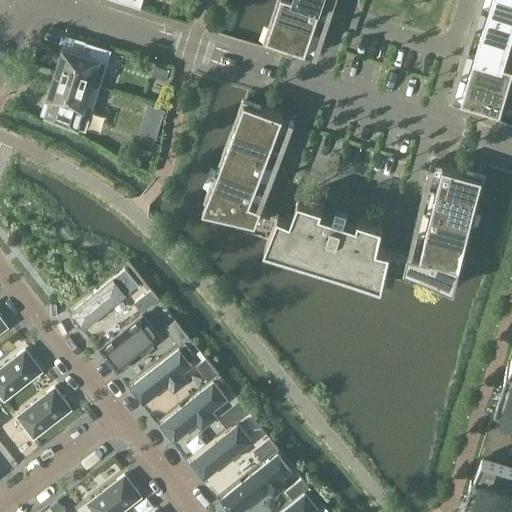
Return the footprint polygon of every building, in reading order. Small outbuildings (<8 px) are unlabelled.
[(279,0),(275,14),(326,31),(333,8),(307,0),(279,0)] [(307,0),(333,8),(335,0),(307,0)] [(511,0),(478,0),(477,5),(511,15),(511,0)] [(470,27),(511,40),(511,15),(477,5),(470,27)] [(318,53),(326,31),(275,14),(268,36),(318,53)] [(463,49),(511,64),(511,40),(470,27),(463,49)] [(64,47),(56,72),(100,85),(112,49),(86,41),(82,54),(65,48),(64,47)] [(456,72),(508,87),(511,72),(511,64),(463,49),(456,72)] [(170,69),(156,65),(152,75),(166,80),(170,69)] [(100,85),(56,72),(49,96),(50,97),(50,96),(67,101),(63,114),(89,122),(100,85)] [(501,110),(508,87),(456,72),(450,95),(501,110)] [(237,122),(287,140),(295,118),(245,100),(237,122)] [(148,103),(144,115),(146,116),(160,120),(161,121),(165,109),(148,103)] [(229,143),(245,149),(279,162),(287,140),(237,122),(229,143)] [(279,162),(245,149),(229,143),(221,165),(271,184),(279,162)] [(432,161),(425,184),(477,198),(483,174),(432,161)] [(263,205),(271,184),(221,165),(212,186),(250,201),(251,200),(262,205),(263,205)] [(420,206),(471,220),(477,198),(425,184),(420,206)] [(250,201),(212,186),(204,208),(227,214),(223,225),(268,239),(279,212),(263,205),(262,205),(251,200),(250,201)] [(287,252),(300,256),(302,257),(324,204),(300,196),(292,217),(279,212),(268,239),(290,246),(287,252)] [(338,200),(334,213),(326,237),(338,241),(350,204),(338,200)] [(414,229),(466,242),(471,220),(420,206),(414,229)] [(385,276),(391,247),(378,244),(383,223),(359,215),(346,271),(383,282),(385,276)] [(421,255),(460,264),(466,242),(414,229),(409,251),(421,254),(421,255)] [(409,251),(391,247),(385,276),(429,290),(433,279),(455,287),(460,264),(421,255),(421,254),(409,251)] [(150,287),(129,260),(126,262),(147,289),(150,287)] [(130,280),(123,271),(113,278),(121,287),(130,280)] [(127,301),(110,279),(72,311),(89,333),(127,301)] [(143,310),(159,298),(151,288),(135,301),(143,310)] [(161,340),(144,317),(104,350),(121,372),(161,340)] [(189,336),(176,319),(166,327),(179,343),(189,336)] [(193,353),(186,344),(180,348),(187,357),(193,353)] [(0,402),(42,369),(25,347),(0,366),(0,402)] [(511,511),(511,350),(509,360),(497,398),(496,400),(473,473),(461,511),(511,511)] [(149,407),(193,372),(177,351),(132,385),(149,407)] [(201,351),(198,353),(203,359),(206,357),(201,351)] [(219,373),(206,357),(197,365),(209,380),(219,373)] [(232,404),(215,382),(162,423),(179,445),(232,404)] [(71,407),(54,385),(0,427),(18,449),(71,407)] [(234,422),(249,411),(241,401),(226,413),(234,422)] [(262,442),(245,420),(191,461),(208,483),(262,442)] [(279,448),(271,438),(255,451),(263,461),(279,448)] [(249,511),(293,479),(275,457),(222,499),(232,511),(249,511)] [(120,511),(141,495),(124,473),(86,504),(92,511),(120,511)] [(293,497),(308,485),(301,475),(285,487),(293,497)] [(319,511),(305,494),(282,511),(319,511)] [(63,511),(66,510),(58,499),(50,505),(55,511),(63,511)]
